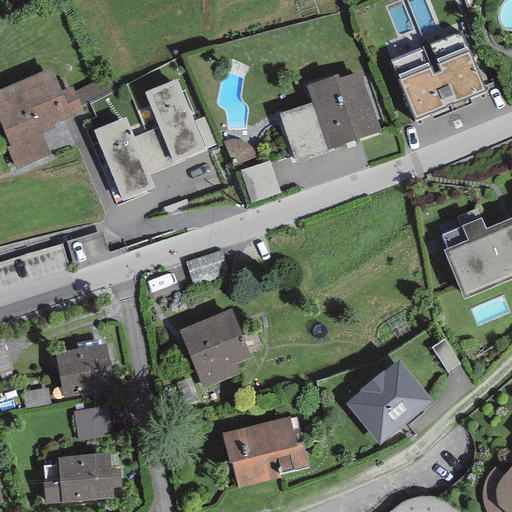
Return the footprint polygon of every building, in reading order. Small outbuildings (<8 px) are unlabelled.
[(426,47),(450,106),(486,91),(462,32),(426,47)] [(450,106),(426,47),(391,61),(415,120),(450,106)] [(50,67),(0,89),(0,123),(10,146),(6,148),(15,170),(51,155),(42,134),(55,129),(53,124),(83,111),(81,107),(74,91),(72,86),(61,91),(50,67)] [(337,75),(305,86),(311,103),(279,114),(295,161),(381,132),(360,72),(339,80),(337,75)] [(106,75),(74,91),(81,107),(115,90),(106,75)] [(144,93),(158,127),(173,163),(184,158),(205,149),(205,148),(194,121),(177,79),(144,93)] [(205,117),(194,121),(205,148),(216,143),(205,117)] [(154,187),(149,175),(134,137),(126,118),(93,130),(122,201),(154,187)] [(158,127),(134,137),(149,175),(185,161),(184,158),(173,163),(158,127)] [(227,140),(223,142),(234,170),(258,160),(256,155),(253,150),(250,145),(246,143),(239,140),(233,139),(227,140)] [(270,161),(240,171),(251,204),(281,194),(270,161)] [(511,223),(510,219),(485,229),(480,218),(461,226),(461,227),(442,235),(448,249),(443,250),(464,299),(511,279),(511,223)] [(192,274),(229,273),(229,257),(192,257),(192,274)] [(231,309),(178,330),(202,389),(240,374),(236,364),(251,358),(231,309)] [(443,339),(431,347),(447,373),(460,364),(443,339)] [(105,346),(55,355),(62,398),(113,389),(105,346)] [(399,360),(345,404),(378,445),(432,402),(399,360)] [(48,388),(22,393),(26,409),(51,405),(48,388)] [(109,406),(73,412),(78,442),(114,436),(109,406)] [(289,417),(222,434),(229,464),(232,463),(238,488),(280,478),(279,474),(309,467),(302,442),(296,444),(289,417)] [(109,454),(57,457),(58,465),(43,466),(45,483),(43,483),(44,505),(113,499),(113,488),(122,487),(120,469),(111,470),(109,454)] [(511,511),(511,462),(511,463),(511,464),(511,465),(504,475),(495,467),(493,468),(491,470),(488,474),(485,482),(483,487),(482,493),(482,499),(484,507),(485,511),(511,511)]
